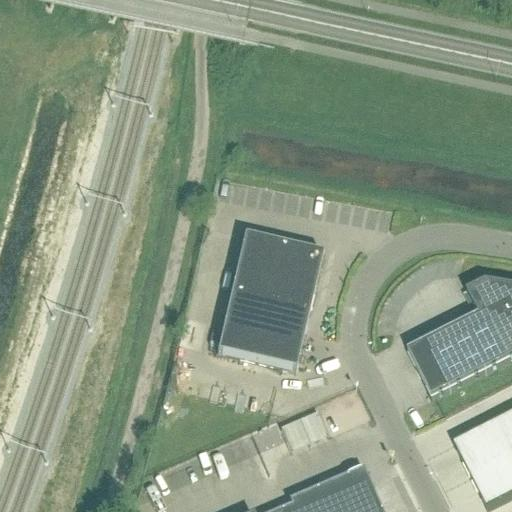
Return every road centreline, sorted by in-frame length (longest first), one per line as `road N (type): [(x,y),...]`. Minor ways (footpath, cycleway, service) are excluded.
road 1 (unclassified): [(109,511),(198,152),(208,0)]
road 2 (unclassified): [(511,248),(444,237),(412,244),(373,272),(356,305),(357,360),(434,511)]
road 3 (primary): [(511,65),(203,0)]
road 4 (track): [(0,54),(52,60),(94,53),(128,23),(133,0)]
